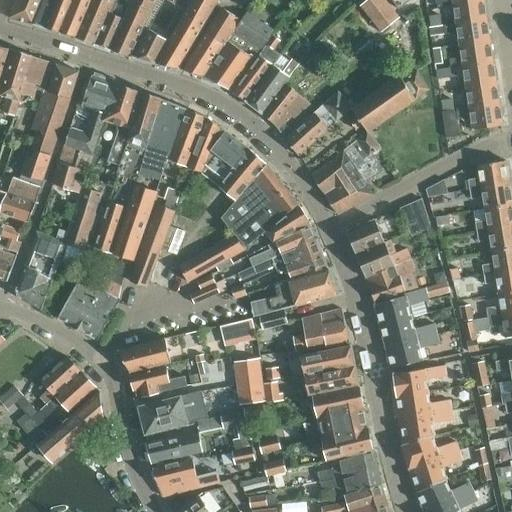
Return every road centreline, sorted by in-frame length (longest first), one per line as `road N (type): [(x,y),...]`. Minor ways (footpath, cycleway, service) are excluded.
road 1 (tertiary): [(91,58),(237,111),(280,149),(329,233)]
road 2 (tertiary): [(329,233),(358,304),(410,511)]
road 3 (residential): [(0,305),(91,58)]
road 4 (residential): [(511,133),(329,233)]
road 5 (residential): [(157,511),(129,460),(111,374),(97,357)]
